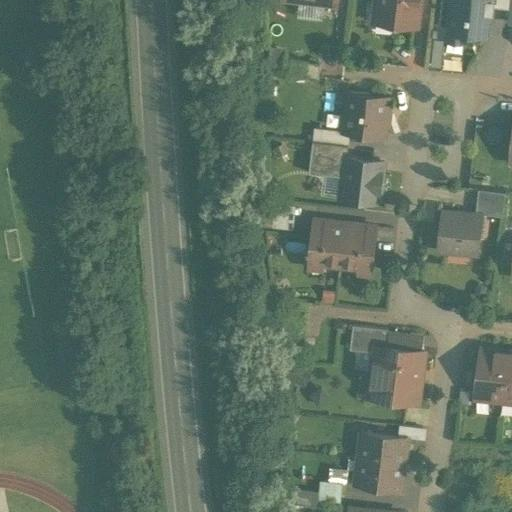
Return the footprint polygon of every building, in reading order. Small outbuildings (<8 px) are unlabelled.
[(375,0),(373,19),(416,24),(419,0),(375,0)] [(453,0),(453,6),(449,5),(446,28),(486,33),(489,11),(492,11),(492,5),(493,0),(453,0)] [(388,96),(346,91),(342,128),(349,129),(384,133),(385,123),(387,123),(389,111),(387,111),(388,96)] [(342,128),(314,125),(312,138),(348,143),(349,129),(342,128)] [(312,138),(312,139),(308,165),(329,167),(331,153),(346,155),(348,143),(312,138)] [(346,155),(331,153),(329,167),(329,173),(342,174),(340,194),(378,199),(383,159),(346,155)] [(505,191),(477,188),(474,213),(480,214),(481,213),(502,215),(505,191)] [(294,225),(295,200),(274,199),(273,224),(294,225)] [(463,212),(442,210),(438,247),(476,251),(480,214),(474,213),(473,213),(472,212),(464,211),(463,212)] [(344,222),(314,219),(314,217),(309,257),(322,259),(321,261),(339,263),(344,221),(344,222)] [(374,226),(345,222),(345,221),(344,221),(339,263),(358,265),(358,263),(371,264),(375,224),(374,224),(374,226)] [(388,327),(352,323),(349,347),(374,350),(374,343),(385,345),(388,327)] [(385,345),(374,343),(374,350),(370,382),(376,382),(375,395),(377,396),(379,399),(390,400),(394,398),(417,401),(423,349),(385,345)] [(480,348),(474,395),(502,399),(507,351),(480,348)] [(511,351),(507,351),(502,399),(511,399),(511,351)] [(407,436),(360,430),(360,431),(362,431),(359,456),(402,461),(405,437),(407,437),(407,436)] [(402,461),(359,456),(356,481),(354,481),(401,487),(399,486),(402,461)] [(299,500),(342,500),(342,477),(319,477),(319,488),(299,488),(299,500)]
